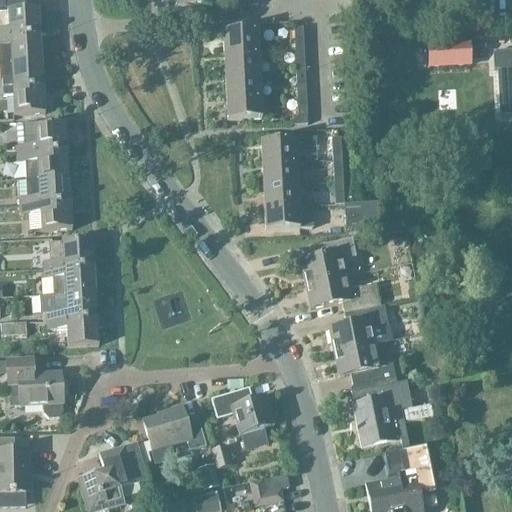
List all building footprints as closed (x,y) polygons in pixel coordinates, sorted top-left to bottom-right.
[(0,39),(39,37),(43,37),(42,29),(45,29),(44,11),(38,11),(24,12),(23,0),(0,0),(0,14),(7,14),(8,31),(0,31),(0,39)] [(211,10),(210,0),(175,0),(176,11),(211,10)] [(294,52),(303,52),(302,29),(293,30),(294,52)] [(223,56),(257,54),(256,32),(222,33),(223,56)] [(0,66),(41,63),(39,37),(0,39),(0,66)] [(469,66),(468,46),(428,49),(429,69),(469,66)] [(295,75),(304,74),(303,52),(294,52),(295,75)] [(511,52),(492,54),(493,72),(497,71),(511,70),(511,52)] [(257,54),(223,56),(224,78),(258,76),(257,54)] [(0,91),(42,89),(41,63),(0,66),(0,91)] [(305,96),(304,74),(295,75),(296,97),(305,96)] [(269,76),(258,76),(224,78),(225,100),(260,99),(259,86),(269,86),(269,76)] [(44,116),(42,89),(0,91),(0,100),(12,99),(12,118),(44,116)] [(306,118),(305,96),(296,97),(297,118),(306,118)] [(261,121),(260,99),(225,100),(226,122),(261,121)] [(16,156),(66,153),(64,127),(35,128),(35,125),(22,126),(23,148),(15,148),(16,156)] [(332,162),(341,162),(339,139),(330,139),(332,162)] [(261,166),(295,164),(294,142),(260,144),(261,166)] [(25,182),(68,179),(66,153),(16,156),(16,165),(24,164),(25,182)] [(342,184),(341,162),(332,162),(333,185),(342,184)] [(296,187),(295,164),(261,166),(262,189),(296,187)] [(69,205),(68,179),(25,182),(26,199),(18,200),(19,208),(69,205)] [(343,206),(342,184),(333,185),(334,207),(343,206)] [(298,209),(296,187),(262,189),(263,211),(298,209)] [(71,232),(69,205),(19,208),(19,216),(39,215),(40,234),(71,232)] [(344,229),(343,206),(334,207),(335,229),(344,229)] [(299,231),(298,209),(263,211),(264,233),(299,231)] [(305,288),(343,279),(341,267),(355,263),(351,241),(312,249),(315,260),(300,263),(305,288)] [(42,264),(42,272),(93,269),(91,243),(49,245),(50,263),(42,264)] [(54,280),(55,297),(94,295),(93,269),(42,272),(43,280),(54,280)] [(346,292),(343,279),(305,288),(310,312),(340,305),(343,316),(366,311),(379,309),(375,286),(346,292)] [(96,321),(94,295),(55,297),(56,315),(45,316),(46,324),(96,321)] [(366,311),(343,316),(345,327),(328,331),(333,355),(372,348),(369,334),(384,331),(379,309),(366,311)] [(98,348),(96,321),(46,324),(46,332),(66,331),(67,349),(98,348)] [(0,331),(1,339),(26,338),(25,325),(0,327),(0,331)] [(350,392),(351,396),(395,386),(389,357),(374,360),(372,348),(333,355),(338,379),(350,377),(353,389),(350,392)] [(62,415),(61,406),(59,376),(35,378),(35,375),(32,375),(31,362),(6,364),(7,380),(16,380),(19,409),(42,408),(43,417),(47,422),(58,421),(62,415)] [(395,386),(351,396),(346,397),(352,396),(354,407),(352,408),(361,451),(399,443),(402,458),(409,457),(402,426),(432,419),(429,407),(410,410),(405,384),(395,386)] [(251,403),(248,391),(210,402),(216,422),(232,417),(239,438),(273,428),(264,399),(251,403)] [(172,460),(169,448),(186,443),(189,453),(205,448),(198,424),(186,428),(181,411),(165,415),(166,417),(142,424),(151,453),(152,453),(155,465),(172,460)] [(24,471),(29,471),(29,454),(9,454),(9,441),(0,441),(0,495),(24,495),(24,471)] [(118,491),(148,482),(137,446),(98,458),(103,474),(77,482),(86,511),(108,511),(123,508),(118,491)] [(216,472),(231,467),(226,448),(210,452),(216,472)] [(409,457),(402,458),(394,460),(399,484),(365,491),(369,511),(420,511),(414,482),(427,479),(422,454),(409,457)] [(202,493),(218,489),(212,467),(197,471),(202,493)] [(263,495),(288,490),(285,478),(261,483),(263,495)] [(216,496),(193,501),(195,511),(198,511),(219,508),(216,496)]
